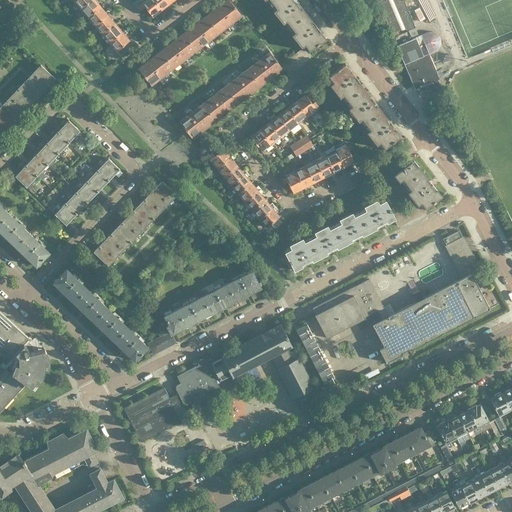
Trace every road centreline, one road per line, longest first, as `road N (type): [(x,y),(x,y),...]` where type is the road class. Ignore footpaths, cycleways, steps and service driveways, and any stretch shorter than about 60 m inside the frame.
road 1 (residential): [(473,203),(117,385)]
road 2 (residential): [(349,40),(237,127),(234,141),(292,204),(427,139)]
road 3 (residential): [(29,288),(135,173),(62,104),(0,163)]
road 4 (tertiary): [(511,328),(214,479)]
road 5 (tertiary): [(227,506),(511,358)]
road 6 (residential): [(117,385),(29,288)]
road 7 (residential): [(150,511),(94,396)]
road 8 (residential): [(427,139),(349,40)]
road 9 (residential): [(16,301),(77,360),(94,396)]
